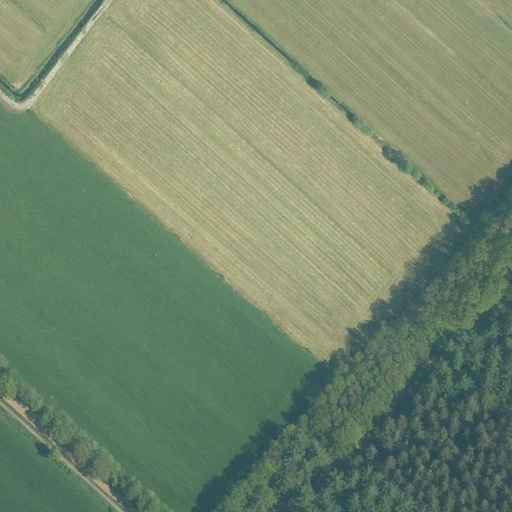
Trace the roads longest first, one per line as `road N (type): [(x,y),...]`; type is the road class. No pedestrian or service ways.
road 1 (track): [(289,511),(361,454),(511,275)]
road 2 (track): [(0,394),(130,511)]
road 3 (track): [(109,0),(31,101),(14,106),(0,93)]
